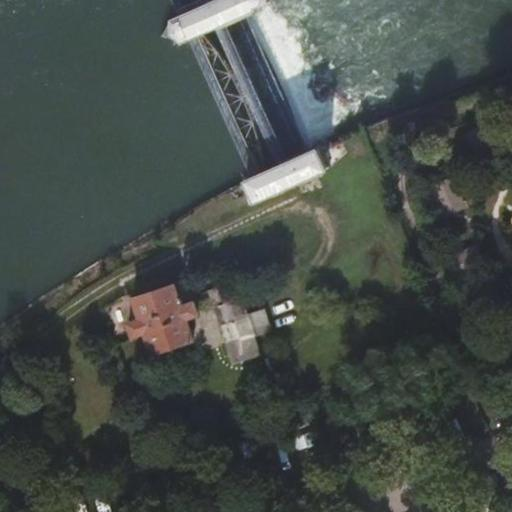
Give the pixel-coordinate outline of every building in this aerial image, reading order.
[(207,0),(168,17),(157,35),(164,37),(178,40),(262,3),(261,1),(264,0),(207,0)] [(318,146),(248,176),(244,178),(244,180),(253,200),(328,168),(318,146)] [(447,216),(469,205),(454,176),(432,187),(447,216)] [(144,332),(151,353),(193,339),(187,318),(197,314),(193,302),(182,304),(181,300),(190,296),(185,284),(176,286),(174,284),(133,297),(139,318),(128,322),(132,335),(144,332)] [(228,346),(235,364),(260,355),(255,337),(272,331),(265,312),(248,317),(241,299),(230,302),(225,289),(210,293),(228,346)]
